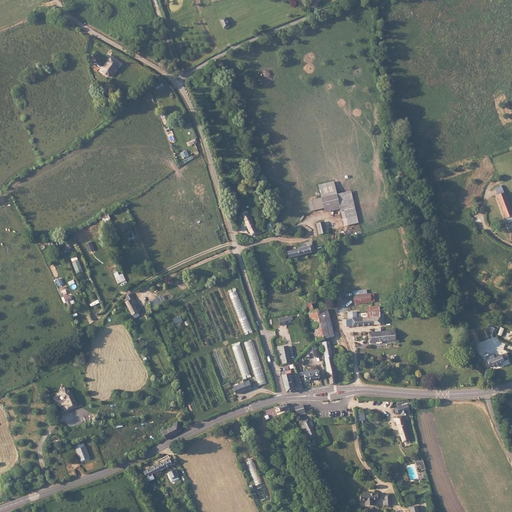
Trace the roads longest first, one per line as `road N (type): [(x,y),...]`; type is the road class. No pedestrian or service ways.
road 1 (unclassified): [(282,399),(202,131),(177,82),(85,28),(56,0)]
road 2 (secondary): [(0,509),(282,399)]
road 3 (secondary): [(349,391),(487,391)]
